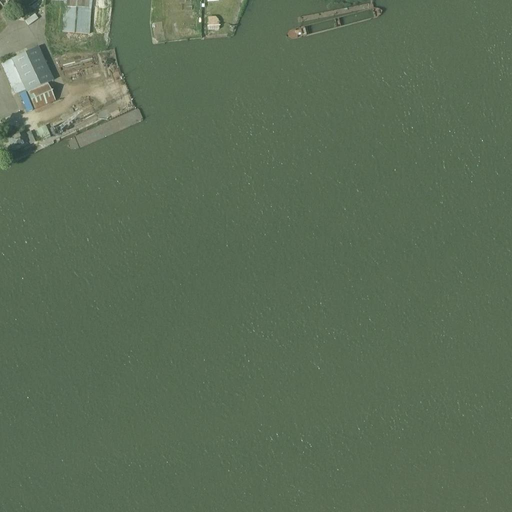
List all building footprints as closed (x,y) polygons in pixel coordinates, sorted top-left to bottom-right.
[(47,0),(47,1),(62,2),(61,6),(59,32),(60,32),(66,33),(65,38),(75,39),(74,51),(87,51),(88,43),(88,35),(90,9),(96,10),(97,0),(47,0)] [(34,14),(25,21),(29,26),(38,19),(34,14)] [(11,60),(1,64),(14,95),(25,90),(26,93),(26,92),(34,110),(55,101),(47,83),(52,81),(37,48),(11,60)] [(45,126),(35,130),(39,139),(40,139),(48,136),(49,135),(45,126)] [(28,145),(34,142),(30,133),(24,136),(22,131),(6,138),(12,152),(28,145)]
